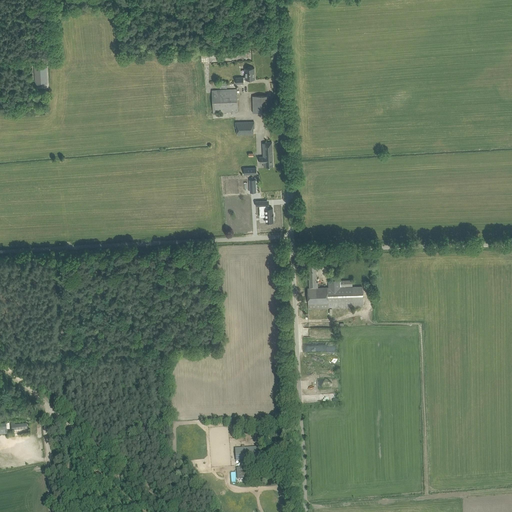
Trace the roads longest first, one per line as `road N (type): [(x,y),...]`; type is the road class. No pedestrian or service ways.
road 1 (unclassified): [(291,237),(0,252)]
road 2 (unclassified): [(305,511),(292,248)]
road 3 (unclassified): [(291,237),(279,0)]
road 4 (track): [(171,511),(0,361)]
road 5 (unclassified): [(292,248),(511,243)]
road 6 (track): [(62,417),(55,248)]
